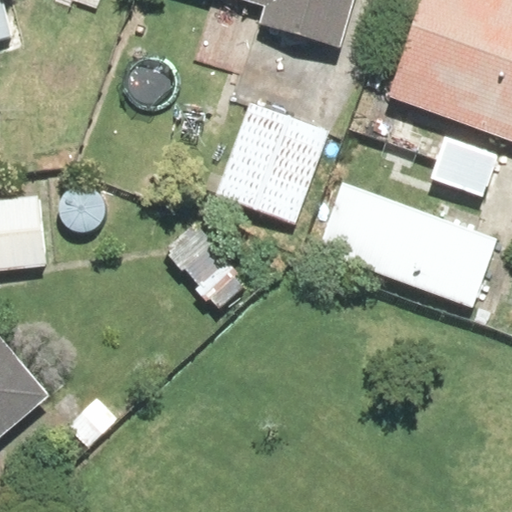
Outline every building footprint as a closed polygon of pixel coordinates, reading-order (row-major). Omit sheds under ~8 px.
[(13,0),(0,0),(0,49),(25,43),(13,0)] [(204,0),(260,15),(254,37),(337,60),(354,0),(204,0)] [(511,0),(418,0),(382,106),(511,150),(511,0)] [(339,130),(256,104),(225,203),(308,229),(339,130)] [(508,158),(451,140),(437,187),(494,205),(508,158)] [(351,186),(325,256),(482,314),(508,244),(351,186)] [(0,194),(0,278),(54,272),(44,189),(0,194)] [(201,227),(173,252),(231,320),(259,295),(201,227)] [(0,440),(47,402),(0,346),(0,440)]
